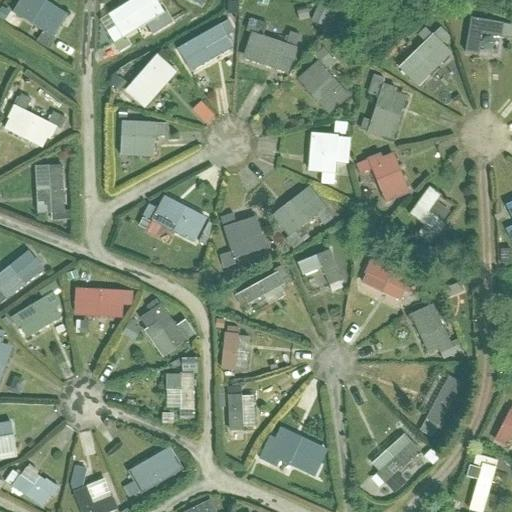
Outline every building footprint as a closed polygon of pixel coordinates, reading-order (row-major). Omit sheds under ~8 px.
[(65,19),(40,0),(17,0),(9,10),(48,40),(65,19)] [(160,13),(153,0),(130,0),(99,16),(110,37),(160,13)] [(315,20),(331,25),(336,10),(320,5),(315,20)] [(496,34),(497,22),(467,19),(465,50),(480,51),(481,33),(496,34)] [(214,21),(173,40),(186,68),(227,48),(214,21)] [(299,38),(252,24),(242,59),(289,73),(299,38)] [(436,32),(397,69),(413,87),(448,53),(439,44),(443,40),(436,32)] [(150,48),(120,80),(149,106),(178,73),(150,48)] [(331,49),(299,77),(329,112),(361,84),(331,49)] [(385,141),(399,91),(380,86),(367,136),(385,141)] [(57,123),(17,103),(5,129),(45,148),(57,123)] [(159,123),(122,122),(122,154),(159,155),(159,123)] [(347,133),(310,132),(309,173),(337,174),(337,165),(346,165),(347,133)] [(389,150),(351,166),(356,178),(369,173),(381,202),(406,192),(389,150)] [(63,168),(33,169),(34,215),(64,214),(63,168)] [(438,216),(449,202),(432,187),(411,212),(427,225),(421,232),(432,242),(448,224),(438,216)] [(330,218),(308,188),(270,215),(293,246),(330,218)] [(188,250),(202,212),(160,197),(146,235),(188,250)] [(511,242),(511,197),(504,202),(511,217),(511,226),(503,231),(509,244),(511,242)] [(262,247),(250,213),(218,224),(230,258),(262,247)] [(0,303),(43,276),(24,246),(0,261),(0,303)] [(321,252),(300,262),(307,275),(317,270),(327,290),(337,286),(321,252)] [(409,277),(369,260),(361,280),(400,297),(409,277)] [(274,269),(237,293),(248,311),(286,287),(274,269)] [(123,286),(74,288),(75,316),(124,315),(123,286)] [(44,297),(9,318),(22,339),(57,319),(44,297)] [(185,348),(159,304),(136,318),(162,362),(185,348)] [(435,304),(410,315),(427,351),(451,340),(435,304)] [(250,332),(227,329),(223,369),(245,371),(250,332)] [(184,359),(185,372),(199,371),(198,358),(184,359)] [(458,390),(432,373),(415,400),(429,409),(418,428),(430,435),(458,390)] [(193,411),(193,375),(166,375),(166,411),(193,411)] [(252,387),(229,387),(229,438),(252,438),(252,387)] [(511,407),(490,440),(505,451),(511,440),(511,407)] [(0,460),(12,458),(6,425),(0,426),(0,460)] [(310,475),(320,448),(282,434),(272,460),(310,475)] [(420,464),(401,438),(371,461),(390,487),(420,464)] [(130,500),(182,469),(170,449),(127,474),(132,482),(123,488),(130,500)] [(478,511),(482,511),(494,462),(480,459),(469,510),(478,511)] [(16,465),(2,487),(34,506),(47,485),(16,465)] [(96,468),(62,481),(73,511),(108,511),(112,511),(96,468)] [(214,511),(208,499),(180,511),(214,511)]
